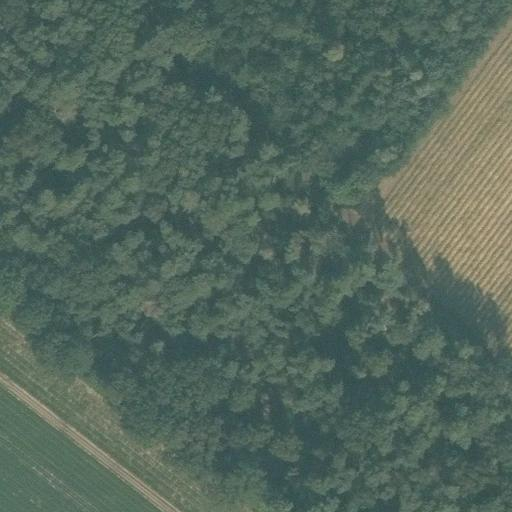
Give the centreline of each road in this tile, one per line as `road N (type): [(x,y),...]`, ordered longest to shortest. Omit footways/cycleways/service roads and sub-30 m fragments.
road 1 (track): [(349,212),(147,21)]
road 2 (track): [(0,228),(147,21)]
